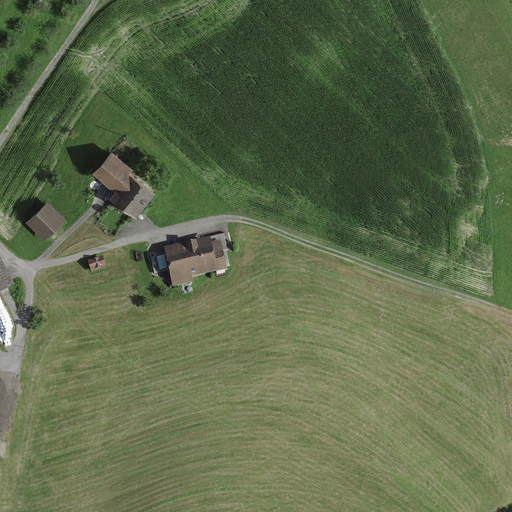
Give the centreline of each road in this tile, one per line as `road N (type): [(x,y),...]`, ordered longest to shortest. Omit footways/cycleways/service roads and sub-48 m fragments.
road 1 (track): [(511,313),(237,217)]
road 2 (track): [(28,266),(29,307),(17,346),(3,360),(25,511)]
road 3 (track): [(95,0),(0,144)]
